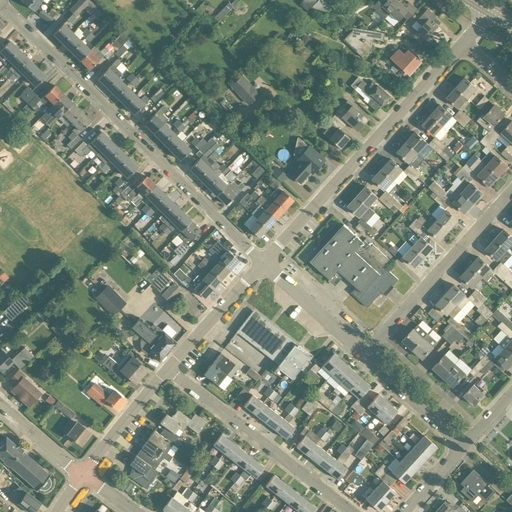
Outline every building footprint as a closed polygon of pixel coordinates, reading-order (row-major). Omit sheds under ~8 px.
[(39,0),(21,0),(20,2),(34,11),(37,7),(41,1),(39,0)] [(88,0),(78,0),(69,10),(76,17),(84,9),(90,15),(98,8),(91,1),(91,2),(88,0)] [(315,0),(306,0),(302,5),(307,10),(316,0),(315,0)] [(321,0),(318,0),(311,8),(319,12),(320,11),(327,13),(331,9),(321,0)] [(384,0),(378,0),(372,7),(377,11),(385,18),(389,14),(401,1),(399,0),(386,0),(386,1),(384,0)] [(389,14),(385,18),(393,26),(398,22),(402,16),(407,20),(416,10),(408,3),(406,5),(401,1),(389,14)] [(229,3),(214,18),(219,22),(232,8),(233,7),(231,4),(229,3)] [(345,8),(341,13),(345,16),(349,11),(345,8)] [(42,10),(38,15),(44,19),(51,25),(59,15),(51,9),(47,14),(47,13),(42,10)] [(420,17),(416,21),(421,26),(416,32),(425,39),(436,27),(432,22),(436,18),(427,9),(420,17)] [(72,15),(67,20),(71,24),(76,19),(72,15)] [(63,24),(53,34),(62,43),(72,33),(63,24)] [(90,33),(85,38),(88,42),(100,31),(97,27),(90,33)] [(351,32),(343,41),(361,59),(371,49),(373,40),(382,42),(384,34),(373,32),(352,28),(351,32)] [(87,30),(81,35),(85,38),(90,33),(87,30)] [(90,51),(80,61),(90,70),(103,56),(107,60),(108,60),(114,54),(123,45),(125,44),(131,37),(124,31),(110,45),(108,43),(99,52),(94,47),(90,51)] [(72,33),(62,43),(71,52),(81,42),(72,33)] [(304,36),(300,43),(307,47),(311,39),(304,36)] [(0,58),(1,58),(3,55),(9,60),(19,50),(9,41),(0,50),(0,58)] [(81,42),(71,52),(80,61),(90,51),(81,42)] [(123,45),(114,54),(118,58),(120,57),(126,50),(127,49),(123,45)] [(299,46),(295,52),(300,56),(305,50),(299,46)] [(398,49),(389,58),(406,74),(407,74),(412,68),(413,70),(420,63),(407,51),(403,54),(398,49)] [(10,70),(5,75),(9,78),(13,73),(17,70),(27,59),(19,50),(9,60),(13,64),(8,69),(10,70)] [(258,54),(251,62),(258,68),(265,60),(258,54)] [(13,73),(9,78),(12,82),(17,77),(18,78),(22,74),(27,78),(36,68),(27,59),(17,70),(13,73)] [(117,60),(98,79),(107,88),(117,78),(121,74),(126,69),(120,63),(117,60)] [(36,68),(27,78),(36,87),(46,77),(36,68)] [(131,74),(127,79),(130,83),(135,78),(131,74)] [(242,75),(230,86),(248,106),(260,94),(242,75)] [(117,78),(107,88),(116,97),(126,87),(117,78)] [(135,78),(130,83),(134,86),(139,81),(135,78)] [(357,78),(350,86),(354,90),(363,98),(362,99),(375,111),(384,102),(385,102),(387,100),(387,98),(388,96),(376,86),(372,82),(368,86),(361,81),(357,78)] [(465,79),(456,89),(467,99),(469,96),(476,89),(465,79)] [(36,95),(27,104),(36,112),(43,104),(48,109),(63,95),(54,86),(40,100),(36,95)] [(28,87),(19,96),(27,104),(36,95),(28,87)] [(126,87),(116,97),(125,106),(135,96),(130,90),(126,87)] [(159,89),(150,99),(155,103),(164,94),(159,89)] [(456,89),(447,98),(454,105),(458,109),(467,99),(456,89)] [(53,114),(45,123),(49,127),(58,118),(63,114),(72,104),(63,95),(48,109),(53,114)] [(135,96),(125,106),(134,115),(144,105),(148,101),(144,96),(140,100),(135,96)] [(484,96),(476,106),(480,110),(488,100),(485,97),(484,96)] [(336,113),(332,118),(343,128),(344,127),(347,123),(356,131),(360,126),(367,119),(357,110),(356,111),(351,106),(346,102),(342,107),(346,110),(341,117),(336,113)] [(72,104),(63,114),(72,123),(81,113),(72,104)] [(163,106),(144,125),(153,133),(163,124),(167,120),(162,114),(167,110),(166,109),(163,106)] [(440,106),(431,116),(443,127),(447,131),(456,121),(453,118),(452,117),(440,106)] [(483,114),(476,121),(484,128),(488,132),(484,137),(483,138),(487,142),(497,131),(493,127),(505,115),(495,106),(485,116),(483,114)] [(460,110),(456,114),(467,124),(471,120),(460,110)] [(71,140),(66,145),(71,149),(81,139),(77,136),(90,122),(81,113),(72,123),(76,127),(72,131),(73,132),(68,137),(71,140)] [(453,118),(456,121),(463,128),(467,124),(456,114),(453,118)] [(431,116),(422,125),(434,137),(434,136),(443,127),(431,116)] [(329,127),(323,133),(340,149),(349,139),(340,131),(343,128),(332,118),(326,124),(329,127)] [(177,120),(172,125),(176,129),(181,124),(179,122),(178,120),(177,120)] [(511,121),(501,134),(511,143),(511,142),(511,121)] [(163,124),(153,133),(162,142),(172,132),(163,124)] [(181,124),(176,129),(180,133),(185,128),(181,124)] [(497,131),(487,142),(491,145),(497,139),(501,134),(500,134),(497,131)] [(83,142),(74,151),(78,155),(82,151),(84,154),(86,155),(91,150),(96,155),(100,151),(110,141),(101,132),(87,146),(83,142)] [(172,132),(162,142),(171,151),(181,141),(172,132)] [(415,133),(406,143),(418,154),(424,159),(433,149),(428,145),(427,144),(415,133)] [(435,137),(431,141),(442,151),(446,147),(440,141),(435,137)] [(473,137),(465,145),(471,150),(478,142),(473,137)] [(191,143),(195,147),(199,151),(207,143),(203,139),(200,141),(197,138),(196,138),(191,143)] [(483,138),(479,142),(485,147),(490,152),(491,152),(494,148),(491,145),(487,142),(483,138)] [(200,158),(189,169),(199,178),(209,169),(214,163),(214,162),(209,157),(211,154),(212,154),(208,150),(215,143),(211,139),(207,143),(199,151),(203,155),(200,158)] [(110,141),(100,151),(110,160),(119,151),(110,141)] [(181,141),(171,151),(181,160),(191,151),(181,141)] [(428,145),(433,149),(448,163),(451,159),(442,151),(431,141),(428,145)] [(459,142),(453,150),(456,153),(463,146),(459,142)] [(406,143),(397,153),(409,164),(410,163),(411,164),(407,168),(418,178),(422,174),(415,168),(420,164),(424,159),(418,154),(406,143)] [(300,162),(289,174),(300,183),(310,172),(312,173),(324,161),(309,147),(307,149),(299,158),(297,160),(300,162)] [(446,147),(442,151),(451,159),(455,154),(446,147)] [(511,156),(505,150),(501,154),(510,163),(511,161),(511,156)] [(119,151),(110,160),(118,169),(128,159),(119,151)] [(487,155),(481,162),(498,177),(507,167),(500,160),(495,156),(491,152),(490,152),(487,155)] [(462,169),(473,179),(473,178),(476,175),(489,186),(498,177),(481,162),(474,155),(465,165),(462,169)] [(128,159),(118,169),(127,178),(137,168),(128,159)] [(101,161),(96,165),(100,169),(105,164),(101,160),(101,161)] [(391,160),(381,170),(394,181),(403,171),(391,160)] [(217,177),(208,187),(216,196),(226,186),(230,182),(232,181),(235,177),(241,172),(232,163),(226,168),(221,174),(217,177)] [(105,164),(100,169),(104,173),(109,168),(106,165),(105,164)] [(222,164),(217,169),(221,174),(226,168),(222,164)] [(258,167),(251,175),(256,179),(264,171),(259,166),(258,167)] [(271,172),(270,173),(282,183),(288,177),(276,166),(271,172)] [(404,172),(403,172),(407,175),(414,182),(418,178),(407,168),(404,172)] [(209,169),(199,178),(208,187),(217,177),(209,169)] [(462,182),(456,189),(473,204),(482,194),(469,182),(473,179),(462,169),(458,172),(466,179),(462,182)] [(269,170),(265,174),(274,183),(278,187),(282,183),(270,173),(271,172),(269,170)] [(381,170),(373,180),(385,191),(394,181),(381,170)] [(146,177),(136,186),(141,191),(138,194),(137,195),(141,199),(145,195),(155,186),(146,177)] [(120,178),(114,183),(118,187),(123,182),(120,178)] [(226,186),(216,196),(226,205),(244,186),(241,183),(237,186),(233,182),(232,183),(230,182),(226,186)] [(434,182),(429,187),(432,191),(434,192),(437,195),(448,205),(452,202),(464,214),(473,204),(456,189),(451,195),(449,193),(448,194),(446,192),(434,182)] [(274,190),(269,196),(273,201),(284,210),(293,200),(278,187),(274,183),(270,187),(274,190)] [(155,186),(145,195),(154,204),(164,195),(155,186)] [(121,194),(120,195),(127,201),(129,199),(129,198),(130,199),(136,194),(128,187),(121,194)] [(366,187),(357,197),(369,208),(378,199),(366,187)] [(254,191),(249,196),(251,198),(255,201),(259,204),(261,206),(265,210),(276,220),(284,210),(273,201),(270,204),(261,196),(260,197),(254,191)] [(386,191),(383,195),(393,205),(398,209),(403,213),(408,207),(404,204),(402,206),(388,193),(386,191)] [(247,194),(242,199),(247,203),(251,198),(249,196),(247,194)] [(164,195),(154,204),(163,213),(173,203),(164,195)] [(383,195),(378,199),(389,209),(393,205),(383,195)] [(437,195),(434,199),(440,205),(445,210),(448,205),(437,195)] [(357,197),(348,207),(360,218),(361,219),(357,223),(359,224),(366,230),(367,231),(373,236),(376,233),(371,228),(365,223),(374,213),(369,208),(357,197)] [(163,223),(158,228),(163,232),(182,212),(173,203),(163,213),(168,218),(163,223)] [(239,203),(234,208),(238,211),(242,207),(239,203)] [(146,204),(141,209),(145,213),(150,208),(146,204)] [(257,206),(250,214),(251,214),(257,219),(267,229),(276,220),(265,210),(261,206),(259,204),(257,206)] [(393,205),(389,209),(394,213),(398,209),(393,205)] [(114,207),(111,213),(120,218),(123,213),(114,207)] [(150,208),(145,213),(149,217),(154,212),(150,208)] [(445,210),(437,220),(449,231),(458,221),(446,210),(445,210)] [(182,212),(163,232),(167,236),(172,231),(176,226),(181,231),(191,221),(182,212)] [(415,220),(413,223),(423,233),(427,229),(428,230),(440,241),(449,231),(437,220),(433,216),(427,222),(424,226),(423,224),(418,220),(416,219),(415,220)] [(257,219),(248,229),(259,238),(267,229),(257,219)] [(177,247),(172,251),(176,255),(179,258),(190,248),(185,244),(190,239),(190,240),(200,230),(191,221),(181,231),(177,235),(182,241),(177,247)] [(413,223),(409,227),(418,235),(420,237),(423,233),(413,223)] [(358,224),(356,227),(358,229),(363,234),(366,230),(359,224),(358,224)] [(344,225),(310,262),(329,280),(338,271),(344,276),(356,287),(351,293),(351,294),(367,308),(372,303),(381,293),(390,283),(392,286),(398,279),(386,269),(391,262),(392,262),(367,238),(364,241),(363,242),(344,225)] [(511,238),(504,230),(495,240),(507,251),(511,255),(511,254),(511,238)] [(421,237),(411,247),(424,258),(433,248),(429,244),(421,237)] [(226,240),(222,245),(228,251),(232,246),(226,240)] [(495,240),(486,250),(498,261),(498,260),(501,262),(503,265),(511,255),(507,251),(495,240)] [(216,241),(208,251),(219,261),(218,261),(229,271),(238,261),(227,251),(216,241)] [(392,246),(388,250),(399,260),(402,256),(397,251),(392,246)] [(403,256),(403,257),(415,268),(424,258),(411,247),(403,256)] [(139,250),(129,260),(134,264),(144,254),(139,250)] [(202,260),(201,262),(206,267),(210,270),(221,280),(229,271),(218,261),(214,265),(210,262),(204,258),(202,260)] [(479,258),(469,268),(481,279),(482,279),(486,283),(494,273),(511,289),(511,282),(496,267),(493,271),(490,269),(491,269),(479,258)] [(198,265),(197,266),(202,271),(206,267),(201,262),(198,265)] [(496,267),(511,282),(511,272),(508,269),(505,267),(503,265),(501,262),(496,267)] [(469,268),(461,277),(473,288),(481,279),(469,268)] [(177,270),(173,274),(181,282),(186,287),(188,285),(204,299),(212,289),(202,279),(198,276),(198,275),(193,281),(179,269),(177,270)] [(146,271),(142,275),(143,275),(147,279),(151,275),(146,270),(146,271)] [(210,270),(202,279),(212,289),(221,280),(210,270)] [(162,272),(150,284),(168,301),(180,289),(162,272)] [(7,278),(8,278),(4,273),(3,274),(0,276),(0,278),(0,279),(0,278),(0,283),(1,285),(7,278)] [(109,285),(101,292),(119,311),(126,304),(109,285)] [(453,285),(445,295),(461,310),(469,301),(475,306),(478,309),(476,311),(482,316),(487,320),(491,315),(493,314),(482,304),(472,294),(467,299),(465,297),(466,296),(453,285)] [(476,290),(472,294),(482,304),(487,299),(476,290)] [(101,292),(95,298),(113,317),(119,311),(101,292)] [(23,294),(2,313),(11,321),(31,303),(26,297),(23,294)] [(445,295),(436,305),(448,316),(448,315),(450,317),(447,322),(449,324),(451,326),(456,330),(464,337),(468,341),(469,339),(473,335),(464,327),(462,327),(458,324),(453,319),(461,310),(445,295)] [(54,308),(49,313),(55,319),(60,314),(54,308)] [(432,309),(427,314),(431,317),(437,323),(442,318),(432,309)] [(497,309),(493,314),(501,322),(511,332),(511,331),(511,323),(506,317),(497,309)] [(252,312),(236,333),(257,349),(270,359),(278,366),(295,345),(274,328),(253,312),(252,312)] [(140,318),(134,324),(167,353),(175,344),(170,339),(175,332),(167,325),(161,331),(159,330),(160,330),(153,324),(150,327),(148,325),(140,318)] [(500,323),(497,326),(500,328),(502,330),(508,336),(499,345),(503,349),(511,357),(511,338),(511,339),(511,338),(511,336),(511,331),(511,332),(501,322),(500,323)] [(134,324),(130,329),(140,339),(140,340),(140,342),(140,344),(140,347),(141,349),(142,351),(143,353),(144,355),(146,356),(149,353),(159,362),(167,353),(134,324)] [(409,334),(403,341),(412,350),(427,334),(418,326),(417,325),(414,329),(412,328),(409,328),(408,329),(407,330),(408,333),(409,334)] [(445,332),(441,336),(446,341),(456,330),(451,326),(445,332)] [(456,330),(446,341),(451,345),(456,339),(459,342),(464,337),(456,330)] [(112,334),(111,335),(117,340),(117,339),(120,336),(114,331),(112,334)] [(427,334),(412,350),(422,359),(437,343),(429,335),(427,334)] [(66,340),(60,346),(61,347),(64,350),(66,351),(72,345),(66,340)] [(273,372),(272,373),(289,382),(300,367),(307,359),(309,356),(296,346),(295,345),(278,366),(273,372)] [(498,345),(491,353),(494,356),(493,357),(494,358),(498,361),(506,369),(507,370),(511,364),(511,357),(503,349),(499,345),(498,345)] [(484,346),(479,351),(485,356),(489,361),(493,357),(494,356),(491,353),(484,346)] [(25,348),(12,359),(18,366),(17,367),(19,370),(33,357),(25,348)] [(108,357),(102,364),(112,372),(116,367),(121,371),(127,377),(131,380),(135,384),(147,370),(132,357),(134,354),(130,350),(117,365),(108,357)] [(2,351),(0,353),(0,373),(12,362),(11,361),(2,351)] [(220,353),(211,364),(226,375),(231,379),(239,368),(220,353)] [(333,354),(321,367),(322,367),(331,375),(343,362),(333,354)] [(446,355),(433,369),(442,378),(455,364),(446,355)] [(472,370),(469,372),(474,377),(480,371),(489,361),(485,356),(472,370)] [(489,361),(480,371),(484,375),(494,365),(489,361)] [(326,380),(326,381),(334,389),(335,388),(339,383),(351,370),(343,362),(331,375),(326,380)] [(211,364),(203,375),(217,386),(226,375),(211,364)] [(315,364),(310,370),(314,374),(315,374),(317,372),(320,369),(315,364)] [(455,364),(442,378),(453,387),(466,373),(455,364)] [(250,368),(245,373),(256,382),(260,377),(250,368)] [(339,383),(335,388),(344,396),(348,391),(360,378),(351,370),(339,383)] [(18,371),(9,381),(15,387),(11,390),(18,396),(18,397),(29,407),(40,394),(22,379),(24,377),(18,371)] [(360,378),(348,391),(357,399),(356,401),(350,407),(355,411),(361,405),(368,397),(364,393),(369,387),(360,378)] [(95,383),(86,392),(102,406),(106,401),(117,411),(126,401),(114,390),(109,396),(95,383)] [(474,385),(463,397),(474,406),(486,392),(481,388),(479,390),(474,385)] [(243,388),(234,399),(239,403),(248,392),(243,388)] [(268,388),(263,394),(267,398),(273,391),(268,388)] [(273,391),(267,398),(272,401),(277,394),(273,391)] [(321,394),(316,400),(321,404),(326,398),(321,394)] [(361,405),(355,411),(360,415),(365,409),(367,408),(375,416),(387,403),(378,394),(373,401),(368,397),(361,405)] [(252,395),(243,406),(244,407),(250,411),(254,414),(263,403),(252,395)] [(50,396),(46,400),(51,405),(55,400),(50,396)] [(303,396),(298,402),(303,406),(308,399),(303,396)] [(303,406),(301,409),(309,416),(318,404),(309,398),(308,399),(303,406)] [(326,398),(321,404),(331,412),(336,406),(331,402),(326,398)] [(58,401),(54,406),(71,419),(75,414),(58,401)] [(263,403),(254,414),(258,418),(265,422),(273,412),(263,403)] [(289,403),(284,411),(288,414),(293,407),(289,403)] [(387,403),(375,416),(385,424),(397,411),(387,403)] [(293,407),(288,414),(292,417),(298,410),(293,407)] [(159,423),(164,427),(174,434),(178,428),(182,432),(186,426),(198,435),(206,424),(206,423),(194,414),(190,420),(177,410),(171,418),(165,414),(159,423)] [(273,412),(265,422),(270,427),(275,431),(283,420),(273,412)] [(404,417),(395,427),(396,427),(400,431),(409,422),(408,421),(404,418),(404,417)] [(355,419),(350,425),(359,433),(364,428),(355,419)] [(283,420),(275,431),(279,434),(285,438),(285,439),(286,439),(294,428),(288,423),(283,420)] [(335,421),(330,428),(337,432),(341,426),(335,421)] [(67,435),(76,442),(76,441),(81,445),(90,434),(76,423),(67,435)] [(383,426),(378,432),(383,436),(388,430),(383,426)] [(153,431),(147,439),(162,450),(167,453),(170,449),(172,446),(172,445),(176,440),(179,437),(174,434),(164,427),(159,435),(153,431)] [(320,428),(315,435),(320,439),(325,432),(325,431),(321,428),(320,428)] [(366,428),(360,434),(373,445),(378,439),(366,428)] [(391,431),(387,435),(393,441),(397,436),(396,435),(392,431),(391,431)] [(325,432),(320,439),(324,442),(325,441),(329,435),(326,432),(325,432)] [(221,435),(212,446),(223,454),(232,443),(221,435)] [(387,435),(383,440),(388,445),(393,441),(387,435)] [(300,441),(296,447),(306,456),(307,456),(315,444),(304,436),(300,441)] [(423,436),(415,445),(428,457),(436,448),(423,436)] [(5,437),(0,443),(0,458),(36,490),(36,491),(38,489),(40,490),(42,491),(45,490),(47,489),(48,488),(50,486),(50,484),(50,481),(49,479),(48,477),(50,475),(49,475),(49,476),(32,461),(22,452),(23,450),(24,450),(25,450),(25,449),(24,449),(23,449),(23,448),(22,448),(21,447),(20,447),(20,446),(19,445),(19,444),(18,444),(18,445),(19,445),(16,447),(6,439),(5,437)] [(146,452),(141,460),(154,470),(162,459),(168,463),(172,457),(167,453),(162,450),(147,439),(141,448),(146,452)] [(366,440),(354,455),(360,460),(373,445),(366,440)] [(232,443),(223,454),(234,462),(242,451),(232,443)] [(315,444),(307,456),(317,464),(326,452),(315,444)] [(341,444),(336,451),(341,455),(346,448),(341,444)] [(336,460),(327,472),(338,480),(347,469),(341,465),(353,450),(348,445),(346,448),(341,455),(336,460)] [(415,445),(407,454),(420,466),(428,457),(415,445)] [(242,451),(234,462),(244,470),(253,459),(242,451)] [(326,452),(317,464),(327,472),(336,460),(326,452)] [(407,454),(399,463),(412,474),(420,466),(407,454)] [(134,469),(129,477),(142,486),(146,489),(158,472),(154,470),(141,460),(136,456),(129,465),(132,467),(134,469)] [(214,456),(209,463),(213,467),(218,460),(214,456)] [(234,483),(230,488),(234,492),(238,486),(244,480),(245,481),(250,475),(255,479),(255,478),(261,471),(264,467),(253,459),(244,470),(239,476),(234,483)] [(218,460),(213,467),(218,470),(223,464),(218,460)] [(382,464),(378,469),(393,482),(397,478),(403,484),(412,474),(399,463),(391,472),(386,467),(382,464)] [(187,469),(179,479),(185,483),(193,473),(187,469)] [(382,482),(374,490),(386,502),(395,493),(388,487),(393,482),(378,469),(374,474),(382,482)] [(486,502),(496,491),(473,470),(462,483),(466,486),(461,491),(473,501),(478,495),(486,502)] [(172,471),(167,478),(173,483),(179,476),(172,471)] [(353,471),(345,480),(350,484),(357,474),(353,471)] [(235,473),(230,479),(234,483),(239,476),(235,473)] [(274,475),(265,486),(276,495),(284,484),(274,475)] [(127,482),(123,488),(127,492),(132,485),(127,482)] [(284,484),(276,495),(286,503),(295,492),(284,484)] [(14,491),(9,497),(18,504),(28,511),(33,511),(40,504),(26,493),(19,487),(14,491)] [(166,505),(162,510),(163,511),(163,510),(165,511),(177,511),(183,505),(187,499),(192,492),(187,489),(182,496),(177,492),(172,498),(171,497),(166,505)] [(374,490),(365,499),(378,511),(386,502),(374,490)] [(192,492),(187,499),(191,502),(196,495),(192,492)] [(295,492),(286,503),(296,511),(305,500),(295,492)] [(267,497),(262,504),(266,507),(271,500),(267,497)] [(271,500),(266,507),(271,511),(276,504),(271,500)] [(305,500),(296,511),(297,511),(312,511),(316,508),(305,500)] [(456,511),(455,511),(456,509),(451,505),(450,506),(445,501),(435,511),(456,511)]
